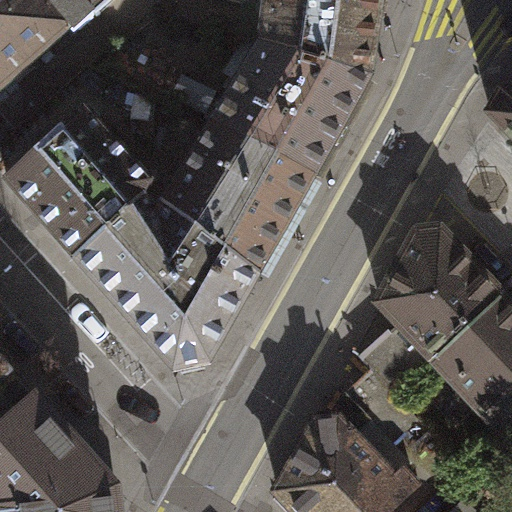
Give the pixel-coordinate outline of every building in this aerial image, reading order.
[(47,0),(0,0),(0,89),(14,78),(19,84),(36,69),(33,66),(71,31),(73,33),(92,16),(78,0),(64,0),(55,9),(47,0)] [(47,0),(55,9),(64,0),(78,0),(92,16),(110,0),(47,0)] [(269,0),(262,42),(368,76),(378,0),(269,0)] [(368,76),(262,42),(215,126),(311,175),(368,76)] [(511,97),(502,97),(492,113),(511,133),(511,97)] [(6,185),(80,258),(138,199),(141,178),(82,111),(6,185)] [(311,175),(215,126),(165,204),(259,269),(311,175)] [(259,269),(165,204),(157,220),(138,199),(80,258),(178,373),(206,369),(259,269)] [(502,300),(442,231),(424,234),(409,246),(383,302),(417,338),(436,359),(502,300)] [(511,412),(511,309),(502,300),(436,359),(498,425),(511,412)] [(389,333),(360,360),(371,372),(395,398),(436,359),(417,338),(405,349),(389,333)] [(0,432),(33,403),(0,365),(0,432)] [(395,398),(371,372),(331,410),(375,457),(415,420),(395,398)] [(0,511),(114,511),(110,488),(33,403),(0,432),(0,511)] [(375,457),(331,410),(320,419),(306,433),(280,494),(297,511),(382,511),(413,484),(403,470),(392,479),(375,457)]
